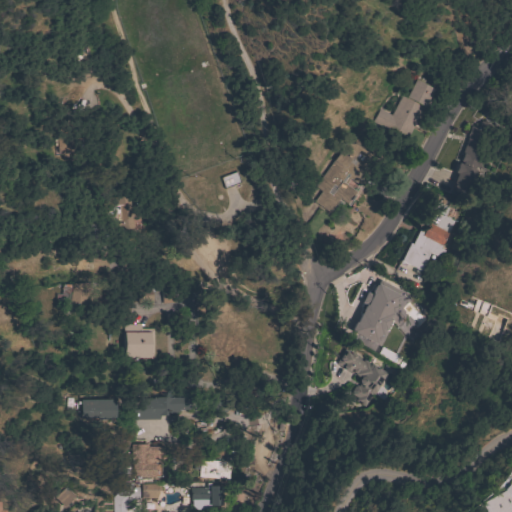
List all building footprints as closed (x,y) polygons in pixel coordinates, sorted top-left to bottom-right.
[(402,93),(405,95),(414,79),(432,88),(405,139),(372,121),(379,108),(390,114),(402,93)] [(467,135),(466,135),(470,124),(481,128),(473,151),(482,154),(478,166),(474,165),(471,172),(460,168),(462,162),(459,161),(462,154),(460,153),(467,135)] [(350,138),(380,161),(361,187),(349,178),(345,184),(355,191),(345,203),(338,198),(328,212),(313,201),(321,190),(315,186),(350,138)] [(236,171),(240,182),(223,188),(219,177),(236,171)] [(132,215),(144,213),(148,236),(113,241),(106,198),(129,195),(132,215)] [(420,271),(405,263),(404,266),(397,262),(399,259),(400,259),(407,242),(410,243),(417,230),(421,232),(425,225),(420,223),(431,199),(433,200),(435,196),(444,200),(442,205),(448,207),(444,216),(446,216),(446,215),(450,217),(449,218),(453,220),(440,248),(445,250),(441,258),(429,252),(420,271)] [(139,305),(139,301),(130,302),(128,315),(118,314),(120,299),(129,300),(126,283),(147,280),(151,303),(139,305)] [(60,309),(60,305),(54,305),(54,293),(60,294),(61,283),(69,284),(66,310),(60,309)] [(351,322),(353,323),(362,304),(358,302),(364,291),(369,295),(370,292),(369,292),(372,284),(373,285),(374,283),(398,295),(396,297),(397,298),(395,303),(394,303),(393,305),(394,306),(382,331),(381,330),(379,335),(378,334),(378,335),(378,337),(376,341),(374,341),(373,344),(348,331),(349,329),(348,329),(351,322)] [(160,289),(171,288),(172,302),(161,302),(160,289)] [(17,330),(14,333),(17,336),(16,337),(17,338),(14,340),(16,342),(7,349),(0,340),(0,319),(5,315),(17,330)] [(134,324),(134,323),(138,323),(138,328),(151,328),(150,354),(149,356),(146,356),(146,357),(121,357),(121,324),(134,324)] [(377,385),(384,389),(378,400),(370,396),(364,406),(354,400),(356,397),(349,393),(350,392),(350,391),(352,386),(353,386),(354,384),(357,385),(358,383),(356,380),(358,377),(346,370),(345,371),(342,369),(341,367),(334,363),(342,348),(385,372),(377,385)] [(132,419),(132,398),(152,398),(152,397),(186,396),(186,409),(177,409),(177,412),(163,412),(163,415),(157,415),(157,419),(132,419)] [(109,401),(77,401),(77,419),(108,420),(109,401)] [(147,443),(147,446),(162,446),(162,455),(150,455),(151,456),(151,458),(152,460),(151,461),(150,462),(160,462),(161,476),(153,476),(153,477),(131,477),(131,444),(147,443)] [(229,461),(228,478),(198,476),(198,469),(192,468),(192,460),(206,461),(206,460),(229,461)] [(511,511),(482,511),(477,503),(499,490),(511,473),(511,511)] [(138,499),(129,499),(124,504),(124,511),(112,511),(112,488),(124,488),(124,483),(132,483),(132,487),(138,487),(138,499)] [(159,490),(157,489),(157,494),(155,494),(155,498),(141,498),(141,483),(159,483),(159,490)] [(190,505),(190,499),(189,487),(206,487),(206,483),(210,483),(210,485),(220,485),(220,505),(207,505),(207,509),(195,509),(190,505)] [(74,496),(64,506),(55,497),(65,487),(74,496)]
